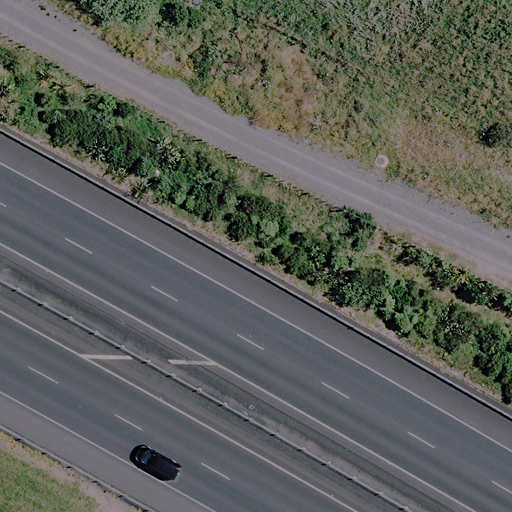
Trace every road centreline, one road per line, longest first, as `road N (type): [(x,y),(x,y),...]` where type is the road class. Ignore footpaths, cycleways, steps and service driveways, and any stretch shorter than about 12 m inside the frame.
road 1 (motorway): [(0,218),(511,498)]
road 2 (motorway): [(271,511),(0,363)]
